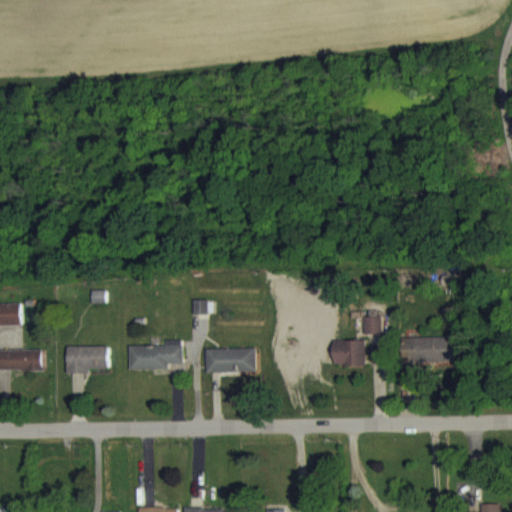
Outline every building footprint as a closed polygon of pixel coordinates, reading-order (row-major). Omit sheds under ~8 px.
[(195,325),(215,325),(214,311),(195,312),(195,325)] [(0,336),(22,336),(22,314),(0,314),(0,336)] [(382,327),(364,328),(364,345),(382,344),(382,327)] [(403,349),(403,376),(453,375),(452,348),(403,349)] [(131,381),(170,381),(170,374),(184,374),(183,351),(167,351),(167,357),(130,357),(131,381)] [(366,351),(335,352),(335,377),(366,377),(366,351)] [(110,358),(69,357),(69,384),(91,385),(91,380),(109,380),(110,358)] [(257,359),(208,360),(208,385),(258,383),(257,359)] [(44,361),(1,361),(2,382),(45,381),(44,361)]
